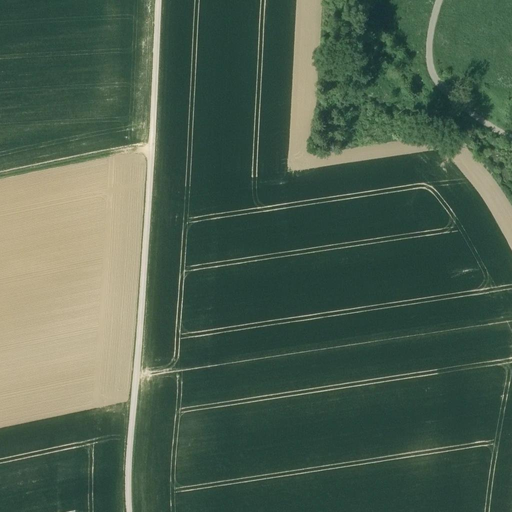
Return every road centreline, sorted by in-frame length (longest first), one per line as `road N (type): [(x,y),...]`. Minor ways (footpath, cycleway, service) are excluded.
road 1 (track): [(130,511),(158,0)]
road 2 (track): [(435,0),(426,73),(511,138)]
road 3 (track): [(0,176),(151,149)]
